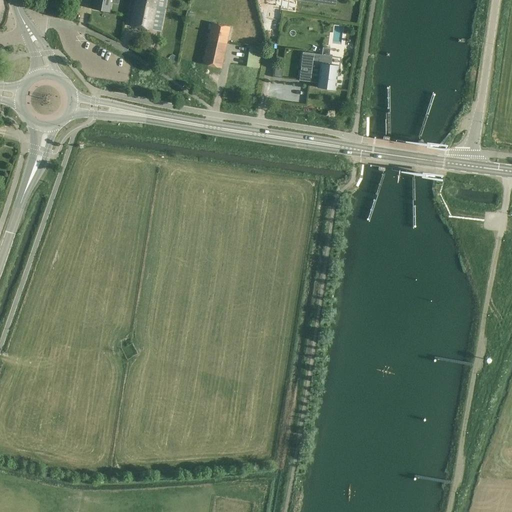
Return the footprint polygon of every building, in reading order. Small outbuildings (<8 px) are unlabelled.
[(109,11),(109,12),(110,13),(112,0),(93,0),(92,9),(93,9),(93,8),(104,11),(109,11)] [(131,25),(131,26),(160,32),(162,22),(164,10),(166,0),(135,0),(131,25)] [(230,27),(212,23),(203,64),(221,68),(230,27)] [(153,45),(148,50),(150,54),(156,50),(153,45)] [(261,49),(249,47),(246,66),(258,68),(261,49)] [(311,82),(311,79),(318,80),(317,88),(335,90),(337,75),(339,75),(340,66),(330,65),(331,58),(329,58),(330,49),(323,48),(322,57),(314,56),(314,54),(302,53),(302,54),(304,55),(301,79),(299,79),(299,80),(311,82)] [(274,77),(282,78),(283,66),(275,65),(274,77)] [(383,136),(378,170),(379,170),(379,171),(384,171),(385,171),(390,137),(389,136),(384,135),(384,136),(383,136)] [(417,141),(412,175),(413,175),(413,176),(418,177),(419,176),(424,143),(424,142),(423,141),(423,140),(422,140),(421,140),(420,140),(420,141),(419,141),(418,141),(417,141)]
